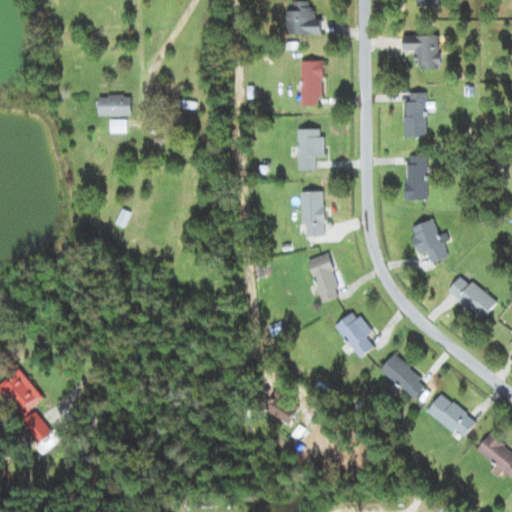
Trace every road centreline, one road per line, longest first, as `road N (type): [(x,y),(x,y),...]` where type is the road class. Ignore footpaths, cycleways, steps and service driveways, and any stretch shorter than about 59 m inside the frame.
road 1 (residential): [(238,0),(258,341),(265,357),(421,489),(412,508),(337,511)]
road 2 (residential): [(511,388),(416,309),(379,256),(366,193),(363,0)]
